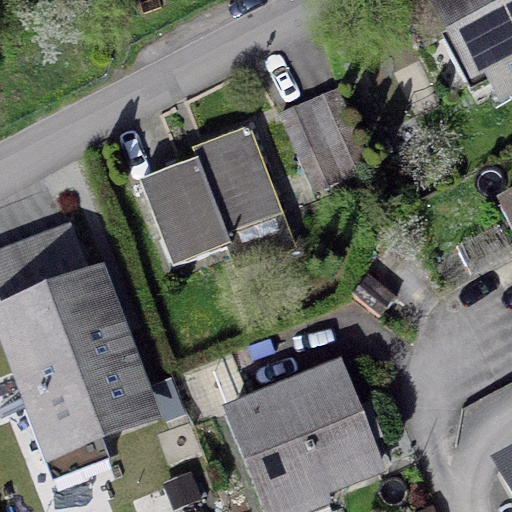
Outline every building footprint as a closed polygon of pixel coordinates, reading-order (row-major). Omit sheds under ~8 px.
[(511,78),(511,0),(462,0),(441,12),(457,39),(472,31),(503,84),(511,78)] [(340,91),(312,103),(330,146),(343,181),(371,169),(340,91)] [(312,103),(280,116),(298,159),(330,146),(312,103)] [(252,142),(141,186),(178,277),(289,232),(252,142)] [(69,241),(0,266),(0,296),(56,449),(134,420),(69,241)] [(341,380),(227,426),(261,511),(277,511),(378,471),(341,380)] [(511,471),(502,476),(511,495),(511,471)]
